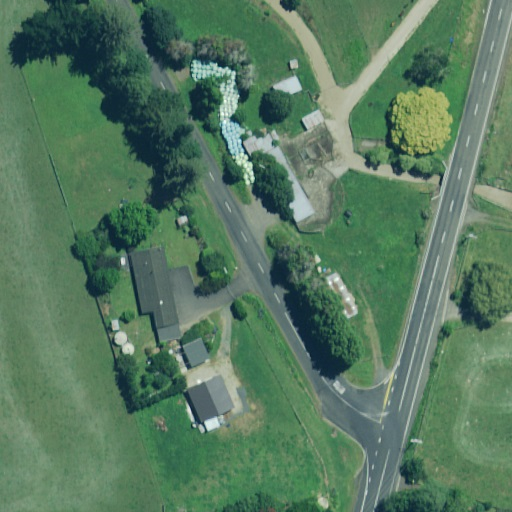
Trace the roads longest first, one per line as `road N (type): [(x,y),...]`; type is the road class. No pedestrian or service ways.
road 1 (unclassified): [(397,424),(359,413),(312,364),(116,0)]
road 2 (tertiary): [(505,0),(397,424)]
road 3 (track): [(459,183),(368,160),(349,149),(344,124),(352,99),(432,0)]
